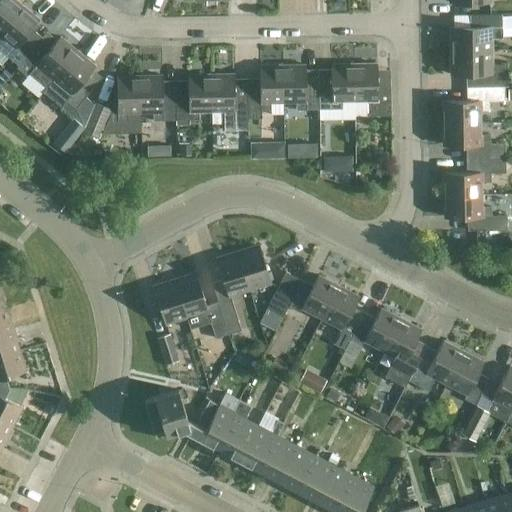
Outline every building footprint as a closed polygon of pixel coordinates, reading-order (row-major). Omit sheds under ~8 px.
[(0,0),(0,32),(23,6),(16,0),(0,0)] [(22,62),(43,38),(32,29),(40,20),(23,6),(0,32),(0,48),(9,56),(11,53),(22,62)] [(452,51),(492,50),(492,39),(504,39),(503,28),(503,14),(476,15),(476,27),(451,27),(452,51)] [(49,88),(78,51),(61,37),(53,46),(43,38),(19,68),(30,77),(32,74),(49,88)] [(492,50),(452,51),(452,75),(509,74),(508,64),(493,65),(492,50)] [(77,109),(98,84),(88,76),(96,66),(78,51),(49,88),(46,92),(63,107),(68,101),(77,109)] [(343,101),(356,101),(355,64),(332,65),(332,77),(320,77),(320,110),(343,110),(343,101)] [(355,64),(356,101),(368,101),(368,109),(378,109),(378,116),(392,116),(391,76),(378,76),(378,64),(355,64)] [(272,102),(284,102),(283,65),(260,66),(261,78),(259,78),(259,79),(247,79),(247,86),(248,86),(249,119),(262,119),(262,111),(272,111),(272,102)] [(320,110),(320,77),(307,77),(306,65),(283,65),(284,102),(297,102),(297,110),(320,110)] [(0,91),(3,93),(19,72),(11,66),(0,81),(0,91)] [(249,130),(249,119),(248,86),(247,86),(235,87),(235,74),(212,75),(213,111),(225,111),(225,130),(249,130)] [(200,112),(213,111),(212,75),(189,75),(189,92),(177,92),(177,121),(177,125),(190,125),(190,120),(200,120),(200,112)] [(128,113),(141,113),(140,76),(117,76),(118,122),(128,121),(128,113)] [(164,88),(163,76),(140,76),(141,113),(154,113),(154,121),(177,121),(177,92),(177,88),(164,88)] [(445,123),(481,123),(481,110),(490,110),(490,101),(506,101),(505,86),(475,87),(475,101),(445,101),(445,123)] [(113,109),(95,102),(82,132),(100,139),(113,109)] [(476,159),(506,158),(506,144),(491,144),(491,135),(481,135),(481,123),(445,123),(445,145),(476,145),(476,159)] [(67,153),(74,143),(62,133),(53,143),(66,154),(67,153)] [(251,158),(263,159),(263,142),(251,142),(251,158)] [(306,143),(306,157),(309,157),(318,157),(318,143),(306,143)] [(180,156),(192,156),(192,145),(180,145),(180,156)] [(376,163),(387,163),(387,153),(376,153),(376,163)] [(344,163),(344,171),(353,171),(353,156),(348,156),(344,163)] [(506,158),(476,159),(476,173),(446,173),(446,195),(482,195),(482,182),(491,182),(491,173),(506,173),(506,158)] [(358,177),(358,186),(368,186),(367,179),(364,176),(358,177)] [(482,195),(446,195),(446,217),(477,217),(477,231),(508,230),(507,216),(492,216),(492,207),(482,207),(482,195)] [(250,288),(271,282),(260,246),(239,253),(250,288)] [(229,335),(242,331),(231,294),(250,288),(239,253),(218,259),(224,280),(213,283),(219,303),(229,335)] [(302,281),(287,272),(267,309),(283,317),(302,281)] [(219,303),(207,307),(197,274),(176,281),(187,316),(191,329),(211,322),(216,338),(229,335),(219,303)] [(322,319),(339,286),(319,275),(313,286),(303,281),(289,307),(300,313),(302,308),(322,319)] [(166,323),(187,316),(176,281),(155,287),(166,323)] [(351,339),(365,313),(354,308),(360,297),(339,286),(322,319),(341,329),(334,344),(346,350),(351,339)] [(385,351),(402,319),(381,308),(376,319),(365,313),(351,339),(362,345),(365,341),(385,351)] [(0,333),(13,329),(7,309),(0,310),(0,333)] [(416,340),(422,330),(402,319),(385,351),(394,357),(384,376),(406,387),(409,381),(427,346),(416,340)] [(0,356),(19,350),(13,329),(0,333),(0,356)] [(178,361),(170,334),(158,338),(166,365),(178,361)] [(287,356),(292,346),(279,339),(274,348),(287,356)] [(340,362),(351,368),(363,346),(362,345),(351,339),(346,350),(340,362)] [(447,384),(464,351),(444,341),(438,352),(427,346),(409,381),(429,391),(436,378),(447,384)] [(0,386),(10,388),(7,377),(26,371),(19,350),(0,356),(0,386)] [(476,405),(490,379),(479,373),(485,362),(464,351),(447,384),(467,395),(465,399),(476,405)] [(271,367),(281,372),(287,362),(276,356),(271,367)] [(507,422),(511,412),(511,367),(510,366),(493,399),(495,400),(488,412),(477,406),(463,434),(476,441),(491,413),(507,422)] [(327,380),(306,369),(299,382),(320,393),(327,380)] [(5,397),(10,388),(0,386),(0,419),(13,426),(23,407),(5,397)] [(327,396),(336,401),(341,394),(331,389),(327,396)] [(192,434),(197,424),(188,419),(179,390),(145,401),(156,438),(182,429),(192,434)] [(219,405),(201,439),(221,450),(239,416),(246,403),(240,400),(233,412),(231,411),(219,405)] [(239,416),(221,450),(240,460),(258,426),(251,422),(246,419),(252,407),(246,403),(239,416)] [(364,416),(383,426),(388,416),(369,406),(364,416)] [(396,435),(405,423),(396,415),(386,426),(396,435)] [(0,444),(2,445),(13,426),(0,419),(0,444)] [(258,426),(240,460),(260,470),(278,436),(284,424),(278,420),(272,433),(258,426)] [(278,436),(260,470),(279,480),(297,446),(278,436)] [(297,446),(279,480),(298,490),(316,456),(297,446)] [(316,456),(298,490),(317,500),(335,466),(316,456)] [(439,458),(430,461),(433,470),(442,467),(439,458)] [(335,466),(317,500),(336,510),(354,476),(335,466)] [(354,476),(336,510),(339,511),(360,511),(374,487),(354,476)] [(488,511),(511,511),(506,495),(485,501),(488,511)] [(466,511),(488,511),(485,501),(465,507),(466,511)]
